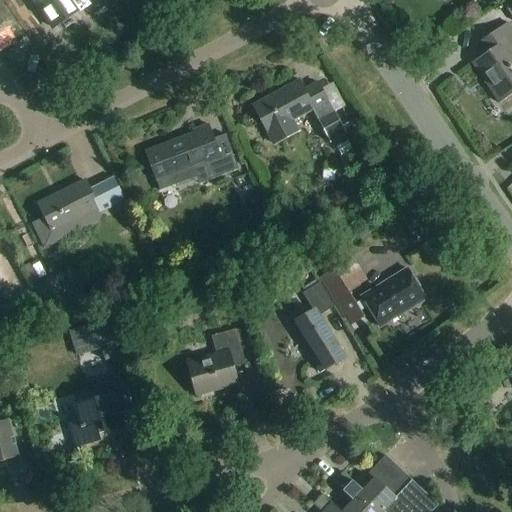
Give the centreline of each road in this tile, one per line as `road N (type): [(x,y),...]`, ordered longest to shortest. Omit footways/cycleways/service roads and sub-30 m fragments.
road 1 (residential): [(45,141),(312,0)]
road 2 (unclassified): [(511,244),(344,0)]
road 3 (residential): [(97,511),(272,465)]
road 4 (residential): [(386,406),(511,309)]
road 5 (residential): [(272,465),(386,406)]
road 6 (residential): [(453,511),(440,470),(386,406)]
